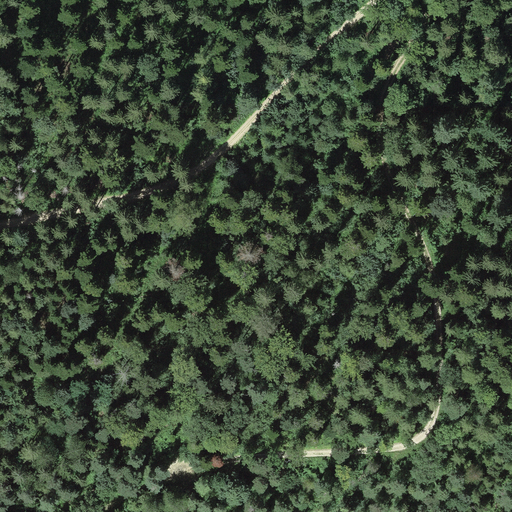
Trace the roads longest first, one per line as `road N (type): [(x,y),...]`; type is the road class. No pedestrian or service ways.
road 1 (track): [(430,0),(379,123),(433,275),(441,389),(431,428),(409,448),(169,478),(100,511)]
road 2 (track): [(0,228),(102,208),(216,154),(376,0)]
road 3 (track): [(511,211),(461,126),(460,0)]
road 4 (track): [(284,511),(418,442)]
